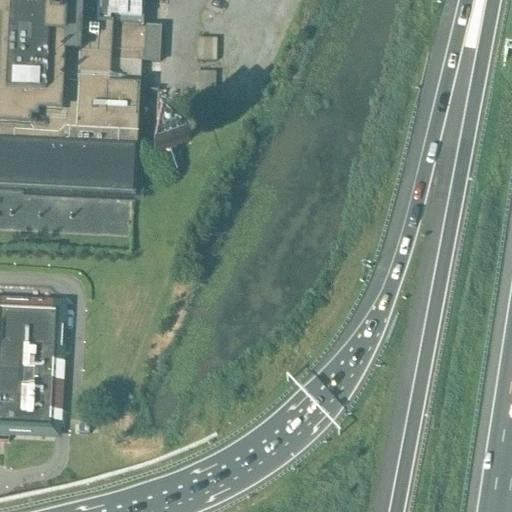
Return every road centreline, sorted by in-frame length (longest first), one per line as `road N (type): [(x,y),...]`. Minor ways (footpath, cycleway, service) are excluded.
road 1 (motorway): [(469,0),(407,243),(349,364),(264,449),(183,494),(130,511)]
road 2 (motorway): [(493,0),(397,511)]
